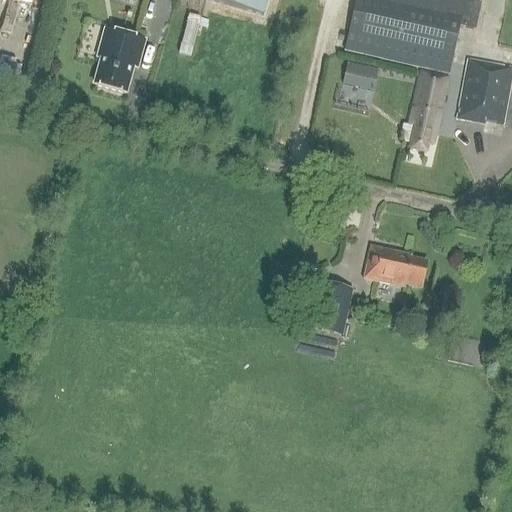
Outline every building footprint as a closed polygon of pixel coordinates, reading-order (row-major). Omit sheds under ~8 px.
[(204,0),(205,0),(263,17),(267,0),(204,0)] [(353,0),(342,52),(448,76),(459,27),(474,31),(480,3),(465,0),(353,0)] [(125,94),(132,67),(136,68),(143,43),(104,32),(97,58),(101,59),(94,86),(125,94)] [(511,75),(511,70),(468,62),(456,121),(483,126),(484,122),(502,126),(511,75)] [(418,72),(406,127),(411,128),(406,151),(427,156),(429,147),(433,148),(448,78),(418,72)] [(420,288),(426,264),(410,261),(411,256),(370,247),(362,280),(403,289),(404,285),(420,288)] [(342,337),(352,290),(317,282),(306,330),(342,337)]
